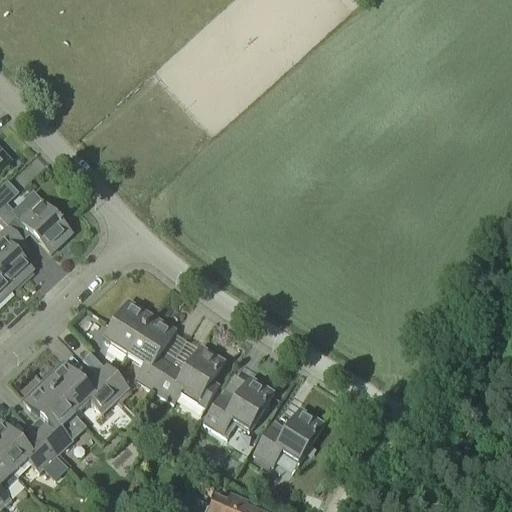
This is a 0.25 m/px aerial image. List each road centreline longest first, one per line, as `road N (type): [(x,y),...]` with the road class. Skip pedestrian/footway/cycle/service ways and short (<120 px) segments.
road 1 (residential): [(400,423),(189,287),(131,233)]
road 2 (residential): [(131,233),(0,91)]
road 3 (residential): [(0,372),(131,233)]
